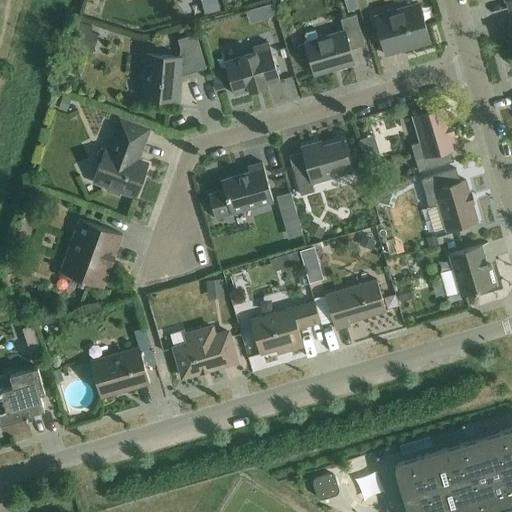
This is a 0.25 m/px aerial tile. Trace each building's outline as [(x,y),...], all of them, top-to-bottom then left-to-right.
[(218,0),(201,0),(205,13),(221,9),(218,0)] [(354,0),(343,0),(346,10),(356,7),(354,0)] [(272,3),(266,5),(270,17),(275,16),(272,3)] [(419,3),(374,16),(385,54),(402,49),(401,47),(429,39),(422,12),(419,3)] [(350,48),(365,44),(356,13),(341,17),(345,29),(318,37),(317,32),(315,31),(306,33),(304,35),(306,41),(304,41),(305,43),(298,45),(296,48),(298,57),(302,59),(309,57),(313,73),(338,66),(338,68),(354,63),(350,48)] [(93,26),(77,21),(70,44),(92,51),(98,33),(91,31),(93,26)] [(144,81),(142,96),(176,100),(179,67),(186,65),(188,73),(206,68),(196,33),(177,39),(180,47),(179,56),(146,53),(145,71),(142,70),(141,81),(144,81)] [(230,81),(234,94),(250,89),(250,91),(267,86),(266,84),(280,80),(268,42),(253,46),(254,52),(224,61),(226,68),(230,81)] [(230,81),(226,68),(215,71),(219,84),(230,81)] [(58,108),(67,111),(73,96),(63,93),(58,108)] [(420,141),(411,144),(419,171),(454,160),(450,149),(456,147),(452,134),(454,134),(451,123),(449,124),(444,106),(413,116),(420,141)] [(120,190),(136,196),(148,164),(131,157),(134,151),(139,153),(148,129),(120,119),(109,149),(105,148),(101,147),(97,159),(100,160),(93,180),(109,186),(108,188),(119,192),(120,190)] [(302,152),(289,155),(292,165),(301,194),(314,190),(312,182),(352,170),(343,139),(316,147),(314,142),(300,147),(302,152)] [(209,193),(215,217),(273,200),(262,162),(247,166),(249,171),(221,179),(224,189),(209,193)] [(445,227),(446,229),(449,228),(477,220),(472,202),(474,202),(471,192),(469,192),(466,179),(460,181),(456,168),(421,178),(429,206),(438,204),(445,227)] [(27,185),(24,192),(36,197),(39,189),(27,185)] [(377,201),(389,204),(393,189),(382,186),(377,201)] [(290,239),(304,234),(292,192),(277,196),(290,239)] [(79,218),(60,271),(103,287),(122,234),(79,218)] [(322,238),(326,229),(312,222),(308,231),(322,238)] [(445,227),(436,230),(437,233),(439,242),(452,238),(449,228),(446,229),(445,227)] [(430,244),(439,242),(437,233),(427,236),(430,244)] [(360,244),(372,249),(376,239),(364,235),(360,244)] [(405,235),(389,239),(393,253),(409,249),(405,235)] [(454,267),(440,271),(447,294),(460,290),(462,295),(496,285),(490,264),(485,265),(483,259),(485,259),(480,244),(450,253),(454,267)] [(312,247),(299,251),(308,283),(322,278),(312,247)] [(296,251),(283,255),(287,266),(300,262),(296,251)] [(222,277),(208,278),(209,296),(224,294),(222,277)] [(325,294),(335,328),(350,324),(349,321),(386,310),(377,279),(325,294)] [(411,283),(398,286),(402,302),(415,298),(411,283)] [(298,328),(320,321),(314,300),(250,319),(260,353),(285,346),(286,351),(304,346),(298,328)] [(50,320),(39,323),(42,333),(49,331),(52,325),(50,320)] [(32,324),(22,327),(25,337),(35,334),(32,324)] [(134,329),(140,347),(90,361),(100,396),(150,382),(145,366),(156,362),(146,325),(134,329)] [(189,342),(174,347),(183,376),(237,360),(228,331),(214,335),(212,326),(186,333),(189,342)] [(45,392),(38,366),(10,374),(13,386),(0,389),(0,422),(1,426),(32,417),(31,413),(45,409),(40,393),(45,392)] [(93,432),(122,423),(118,408),(89,418),(93,432)] [(395,467),(395,468),(395,469),(395,470),(407,511),(486,511),(511,504),(511,427),(466,441),(401,460),(400,461),(399,461),(398,461),(398,462),(397,463),(396,464),(396,465),(395,465),(395,466),(395,467)] [(366,495),(387,490),(382,468),(361,473),(366,495)] [(313,481),(312,482),(313,482),(313,483),(316,494),(316,495),(317,495),(317,496),(318,496),(319,497),(320,497),(321,497),(322,497),(323,497),(324,497),(333,494),(334,494),(335,494),(335,493),(336,493),(336,492),(337,491),(337,490),(337,489),(337,488),(337,487),(334,476),(334,475),(333,474),(332,474),(332,473),(331,473),(331,472),(330,472),(329,472),(328,472),(327,472),(326,472),(318,475),(317,475),(316,475),(315,476),(315,477),(314,477),(313,478),(313,479),(313,480),(313,481)]
